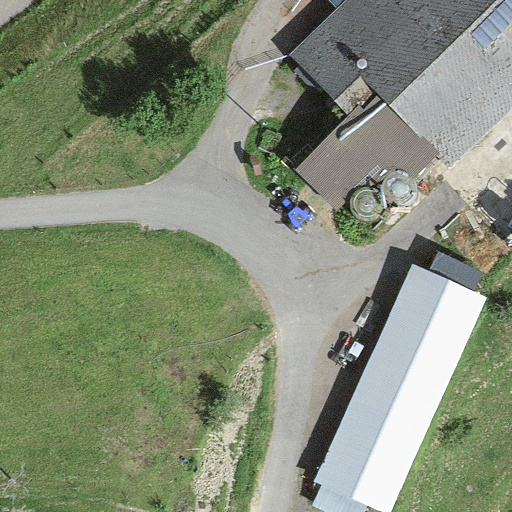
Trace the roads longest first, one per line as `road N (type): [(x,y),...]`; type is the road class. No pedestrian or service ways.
road 1 (track): [(0,215),(172,205),(226,222),(268,255),(295,302),(298,336),(276,511)]
road 2 (track): [(295,302),(384,255),(511,140)]
